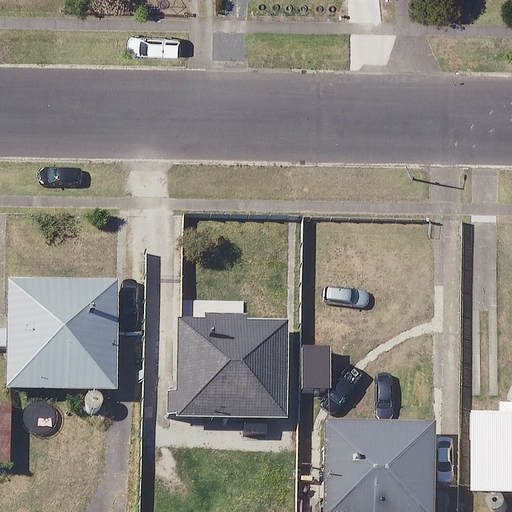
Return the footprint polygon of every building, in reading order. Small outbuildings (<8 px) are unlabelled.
[(111,396),(115,291),(9,287),(5,392),(111,396)] [(244,303),(177,301),(174,422),(281,424),(283,329),(244,328),(244,303)] [(511,495),(511,407),(477,406),(473,495),(511,495)] [(0,467),(7,467),(8,408),(0,408),(0,467)] [(426,511),(429,431),(326,428),(323,511),(426,511)]
